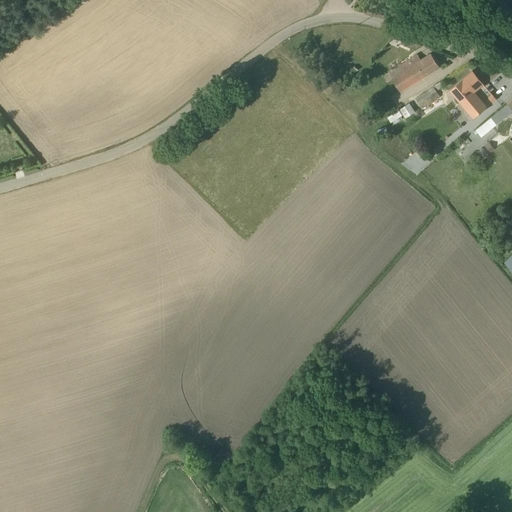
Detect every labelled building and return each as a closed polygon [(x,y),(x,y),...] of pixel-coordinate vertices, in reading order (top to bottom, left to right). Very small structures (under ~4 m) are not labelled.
[(416,54),(387,72),(399,92),(439,67),(430,53),(420,59),(416,54)] [(448,90),(472,118),(486,107),(473,92),(483,84),(472,71),(448,90)] [(414,98),(421,108),(440,98),(435,88),(442,84),(440,81),(433,86),(414,98)] [(474,131),(480,138),(511,110),(511,95),(504,101),(506,104),(474,131)] [(408,103),(387,117),(390,122),(402,114),(405,118),(414,112),(408,103)] [(386,127),(378,129),(379,137),(388,135),(388,132),(386,131),(386,127)] [(511,254),(503,262),(511,274),(511,254)]
